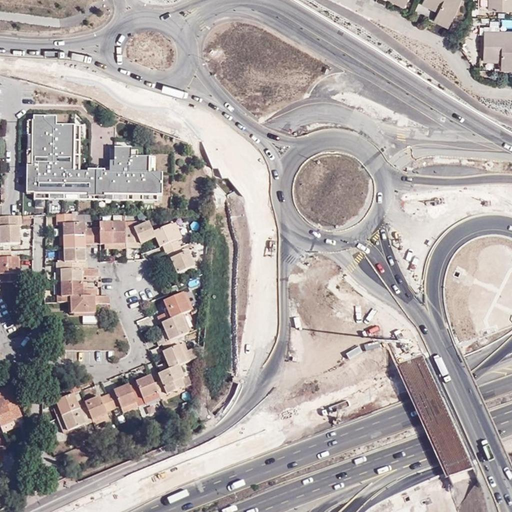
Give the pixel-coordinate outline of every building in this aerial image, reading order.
[(423,0),(422,3),(437,10),(432,19),(448,26),(459,0),(423,0)] [(478,0),(478,8),(489,8),(489,0),(478,0)] [(511,0),(489,0),(489,8),(511,8),(511,0)] [(483,22),(483,30),(499,31),(499,26),(499,23),(483,22)] [(499,31),(483,30),(483,54),(501,55),(501,58),(501,65),(511,65),(511,27),(499,26),(499,31)] [(28,116),(26,194),(164,198),(163,174),(155,174),(155,159),(139,159),(139,150),(110,150),(110,172),(81,171),(81,126),(57,125),(57,117),(28,116)] [(191,142),(174,136),(174,156),(190,157),(191,142)] [(73,215),(56,215),(56,225),(64,225),(64,238),(85,237),(85,229),(85,224),(79,224),(79,214),(73,215)] [(2,218),(0,217),(0,227),(20,227),(22,227),(22,217),(2,218)] [(125,223),(113,224),(113,245),(125,244),(126,244),(126,230),(125,223)] [(134,230),(126,230),(126,244),(126,249),(134,249),(134,245),(141,245),(156,239),(154,235),(150,223),(134,230)] [(100,228),(92,229),(93,245),(101,245),(106,245),(113,245),(113,224),(100,224),(100,228)] [(176,225),(171,227),(177,242),(182,240),(176,225)] [(20,227),(0,227),(0,245),(21,245),(20,237),(20,227)] [(171,227),(154,235),(156,239),(160,248),(163,246),(166,254),(180,249),(177,242),(171,227)] [(85,237),(64,238),(64,247),(64,250),(85,250),(85,245),(85,237)] [(183,255),(180,249),(166,254),(169,261),(171,260),(178,275),(195,268),(189,253),(183,255)] [(65,262),(64,263),(72,263),(72,270),(83,270),(88,270),(88,262),(86,262),(85,250),(64,250),(64,253),(65,262)] [(0,283),(19,283),(19,275),(15,275),(15,267),(19,267),(18,258),(11,258),(0,258),(0,283)] [(171,260),(169,261),(167,262),(173,277),(178,275),(171,260)] [(61,283),(83,283),(83,277),(83,270),(72,270),(72,263),(64,263),(57,263),(57,271),(61,271),(61,283)] [(61,303),(72,303),(72,298),(97,297),(97,289),(87,289),(83,289),(83,283),(61,283),(61,303)] [(182,315),(190,312),(183,295),(166,301),(169,309),(166,310),(164,311),(165,315),(157,318),(159,325),(161,324),(167,321),(182,315)] [(95,305),(110,305),(110,297),(102,297),(97,297),(72,298),(72,303),(76,303),(77,314),(95,313),(95,305)] [(189,334),(182,315),(167,321),(170,329),(168,330),(170,334),(164,336),(156,340),(158,347),(162,345),(177,339),(189,334)] [(167,321),(161,324),(165,331),(162,332),(164,336),(170,334),(168,330),(170,329),(167,321)] [(179,366),(186,363),(177,339),(162,345),(165,351),(163,352),(169,370),(179,366)] [(158,394),(160,398),(178,390),(174,383),(181,380),(184,378),(179,366),(169,370),(158,375),(160,381),(154,384),(158,394)] [(142,398),(143,400),(158,394),(154,384),(151,375),(135,382),(136,384),(129,387),(135,401),(142,398)] [(174,383),(178,390),(184,388),(181,380),(174,383)] [(77,385),(63,391),(66,398),(56,402),(58,407),(62,416),(79,409),(73,395),(80,392),(77,385)] [(107,396),(113,410),(120,407),(121,409),(136,402),(135,401),(129,387),(129,385),(114,392),(114,393),(107,396)] [(0,427),(13,422),(12,420),(20,417),(9,390),(0,393),(0,427)] [(145,405),(160,398),(158,394),(143,400),(145,405)] [(107,413),(113,410),(107,396),(101,399),(100,397),(85,404),(86,407),(92,422),(108,415),(107,413)] [(123,413),(138,407),(136,402),(121,409),(123,413)] [(54,409),(57,418),(62,416),(58,407),(54,409)] [(68,432),(92,422),(86,407),(80,410),(79,409),(62,416),(68,432)] [(92,422),(94,426),(109,419),(108,415),(92,422)] [(57,418),(57,419),(63,434),(68,432),(62,416),(57,418)]
